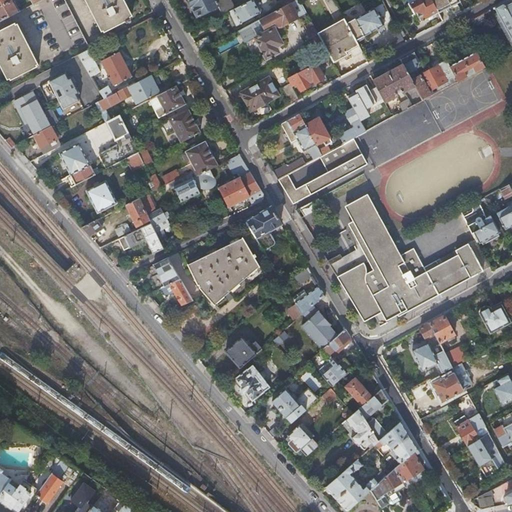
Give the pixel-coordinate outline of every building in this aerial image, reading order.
[(0,0),(0,20),(20,11),(13,0),(30,0),(33,4),(40,0),(0,0)] [(49,0),(76,52),(88,45),(65,0),(49,0)] [(131,19),(121,0),(85,0),(103,33),(131,19)] [(223,15),(229,11),(236,8),(231,0),(187,0),(197,16),(218,5),(223,15)] [(250,0),(236,8),(229,11),(236,25),(261,12),(254,0),(250,0)] [(295,0),(290,3),(294,9),(302,4),(300,0),(295,0)] [(342,16),(333,0),(323,0),(335,20),(342,16)] [(438,13),(430,0),(416,0),(409,4),(415,14),(417,13),(421,22),(438,13)] [(430,0),(438,13),(449,6),(456,3),(460,1),(459,0),(430,0)] [(283,7),(240,29),(247,41),(248,42),(257,37),(267,57),(279,51),(276,46),(282,42),(274,26),(279,23),(281,26),(298,17),(294,9),(290,3),(283,7)] [(456,3),(449,6),(452,11),(459,7),(456,3)] [(511,40),(511,19),(505,7),(503,3),(495,7),(511,40)] [(346,23),(356,41),(359,41),(364,38),(364,36),(384,25),(375,7),(346,23)] [(485,12),(472,20),(475,24),(488,17),(485,12)] [(355,56),(362,52),(356,41),(346,23),(344,18),(318,32),(322,40),(330,55),(334,62),(349,54),(347,51),(351,49),(355,56)] [(40,64),(17,21),(0,30),(0,58),(11,80),(40,64)] [(317,43),(322,40),(318,32),(312,22),(306,25),(309,30),(307,31),(314,44),(317,43)] [(208,35),(195,42),(200,50),(213,44),(208,35)] [(316,62),(330,55),(322,40),(317,43),(321,51),(312,56),(316,62)] [(482,48),(476,51),(484,66),(490,63),(482,48)] [(89,50),(78,55),(103,99),(113,95),(108,87),(107,87),(99,73),(101,72),(89,50)] [(414,51),(401,59),(404,64),(409,74),(416,70),(417,68),(418,65),(417,63),(419,61),(414,51)] [(449,66),(458,81),(467,76),(464,72),(468,69),(473,67),(475,71),(484,66),(476,51),(449,66)] [(131,77),(119,52),(101,61),(114,86),(131,77)] [(415,85),(423,100),(424,99),(430,96),(427,91),(436,86),(437,89),(440,87),(438,85),(445,82),(447,87),(458,81),(449,66),(447,61),(412,80),(415,85)] [(306,68),(288,78),(292,85),(296,83),(301,91),(311,85),(309,82),(313,79),(315,83),(324,77),(316,62),(314,63),(315,64),(306,68)] [(404,64),(373,81),(376,85),(380,93),(385,102),(400,94),(400,92),(402,91),(402,92),(415,85),(412,80),(409,74),(404,64)] [(66,73),(49,81),(63,109),(80,101),(76,94),(79,93),(71,77),(69,79),(66,73)] [(113,95),(103,99),(98,102),(102,110),(132,95),(136,104),(159,92),(150,75),(113,95)] [(241,92),(250,110),(279,94),(270,76),(241,92)] [(290,104),(299,99),(292,85),(288,78),(285,80),(287,84),(289,86),(290,88),(284,91),(290,104)] [(380,93),(376,85),(369,88),(374,97),(380,93)] [(185,104),(176,86),(133,108),(140,119),(163,107),(166,114),(185,104)] [(374,97),(378,103),(381,102),(389,115),(391,114),(385,102),(380,93),(374,97)] [(41,128),(43,131),(51,127),(58,123),(51,109),(43,113),(33,94),(15,103),(26,125),(28,123),(33,132),(41,128)] [(399,104),(403,111),(407,108),(412,106),(408,99),(399,104)] [(358,116),(366,131),(394,116),(393,113),(391,114),(389,115),(381,102),(378,103),(363,111),(364,112),(358,116)] [(343,143),(354,138),(366,131),(358,116),(353,106),(347,110),(345,115),(352,128),(339,135),(343,143)] [(188,109),(161,123),(167,136),(175,132),(181,142),(200,132),(188,109)] [(299,114),(281,124),(292,142),(297,139),(303,151),(309,148),(315,159),(320,156),(322,155),(316,144),(305,125),(299,114)] [(138,153),(131,139),(119,115),(106,122),(118,145),(99,155),(106,169),(126,159),(138,153)] [(319,117),(305,125),(316,144),(323,140),(326,145),(332,142),(319,117)] [(35,135),(33,136),(43,155),(63,144),(62,142),(59,143),(56,138),(59,136),(57,132),(54,134),(51,127),(43,131),(35,135)] [(354,138),(343,143),(322,155),(320,156),(328,171),(286,193),(292,204),(368,164),(354,138)] [(210,170),(218,165),(215,159),(205,142),(186,152),(186,153),(183,154),(186,161),(190,160),(195,169),(193,170),(196,177),(210,170)] [(67,178),(72,187),(95,175),(79,143),(59,154),(70,176),(67,178)] [(315,159),(309,148),(303,151),(300,157),(304,165),(315,159)] [(138,153),(144,164),(145,166),(152,163),(145,149),(138,153)] [(370,156),(372,166),(390,161),(388,151),(370,156)] [(138,153),(126,159),(132,171),(142,166),(142,165),(144,164),(138,153)] [(247,167),(239,154),(227,161),(234,174),(236,173),(237,173),(247,167)] [(300,157),(273,172),(278,179),(304,165),(300,157)] [(228,177),(234,174),(227,161),(221,164),(228,177)] [(264,195),(247,167),(237,173),(236,173),(239,178),(240,178),(250,196),(249,196),(248,197),(248,198),(252,206),(262,201),(264,195)] [(163,177),(166,184),(169,183),(181,177),(177,170),(163,177)] [(193,170),(190,172),(181,177),(169,183),(171,189),(175,188),(181,202),(200,193),(196,185),(197,185),(198,186),(200,187),(202,188),(206,188),(208,187),(209,186),(212,184),(213,182),(213,180),(214,178),(210,170),(196,177),(193,170)] [(155,175),(151,177),(157,189),(161,187),(155,175)] [(157,189),(151,177),(147,179),(153,191),(157,189)] [(239,178),(219,188),(229,208),(248,198),(248,197),(249,196),(250,196),(240,178),(239,178)] [(117,204),(106,181),(86,191),(98,213),(117,204)] [(511,193),(511,189),(509,184),(501,189),(505,197),(511,193)] [(326,193),(300,207),(305,215),(330,202),(326,193)] [(327,261),(363,321),(374,315),(379,325),(438,295),(423,267),(413,248),(401,255),(367,193),(344,204),(352,221),(347,223),(358,244),(354,246),(355,249),(341,257),(339,254),(327,261)] [(148,194),(126,206),(137,228),(147,223),(148,225),(151,224),(147,215),(157,210),(148,194)] [(494,205),(489,195),(484,197),(489,207),(494,205)] [(473,211),(463,216),(471,230),(472,229),(480,243),(499,232),(490,216),(486,218),(477,201),(469,205),(473,211)] [(228,216),(222,204),(212,209),(218,221),(228,216)] [(507,213),(499,218),(505,229),(511,225),(511,205),(505,209),(507,213)] [(151,224),(159,239),(163,238),(163,237),(164,237),(164,235),(161,229),(169,225),(164,216),(167,215),(167,214),(166,213),(163,207),(157,210),(147,215),(151,224)] [(304,215),(305,215),(300,207),(296,209),(301,218),(304,216),(304,215)] [(281,223),(272,208),(269,208),(255,217),(253,216),(245,220),(264,251),(275,244),(274,241),(268,230),(281,223)] [(97,220),(82,228),(91,237),(102,229),(97,220)] [(148,225),(118,240),(123,251),(147,240),(154,254),(163,249),(159,239),(151,224),(148,225)] [(127,225),(115,230),(119,237),(130,231),(127,225)] [(200,259),(191,263),(188,265),(198,286),(199,285),(199,286),(199,287),(214,305),(216,302),(225,295),(229,292),(231,290),(240,283),(249,275),(257,268),(259,266),(254,257),(256,256),(255,253),(252,254),(243,238),(240,239),(231,244),(218,250),(208,255),(200,259)] [(439,258),(423,267),(438,295),(482,271),(467,243),(454,250),(457,255),(442,263),(439,258)] [(122,260),(115,252),(110,256),(117,264),(122,260)] [(153,265),(164,286),(169,284),(180,279),(168,257),(153,265)] [(312,275),(307,267),(295,276),(301,284),(312,275)] [(257,268),(249,275),(251,277),(259,270),(257,268)] [(180,279),(169,284),(182,306),(192,300),(180,279)] [(240,283),(231,290),(233,292),(241,285),(240,283)] [(510,301),(502,284),(496,287),(504,304),(510,301)] [(324,294),(319,285),(295,303),(301,314),(324,294)] [(167,292),(153,301),(158,307),(171,298),(167,292)] [(225,295),(227,297),(230,301),(234,297),(229,292),(225,295)] [(225,295),(216,302),(218,304),(227,297),(225,295)] [(490,333),(510,322),(501,305),(491,310),(489,306),(485,305),(481,308),(479,312),(490,333)] [(287,313),(288,314),(291,318),(291,319),(299,314),(295,308),(287,313)] [(455,335),(444,315),(429,323),(434,334),(439,343),(448,339),(449,341),(452,339),(451,337),(455,335)] [(434,334),(429,323),(420,328),(426,339),(430,336),(434,334)] [(322,349),(335,337),(328,329),(315,340),(322,349)] [(329,362),(331,364),(336,360),(335,359),(334,358),(333,359),(332,358),(330,354),(344,343),(346,345),(352,340),(345,329),(335,337),(322,349),(329,361),(329,362)] [(443,351),(439,343),(434,334),(430,336),(439,353),(443,351)] [(226,352),(240,368),(262,349),(255,341),(249,347),(241,338),(226,352)] [(451,368),(452,368),(448,359),(443,351),(439,353),(437,354),(430,341),(412,350),(423,371),(437,363),(442,373),(451,368)] [(452,368),(466,360),(462,352),(448,359),(452,368)] [(338,362),(333,367),(322,376),(331,387),(352,369),(343,358),(338,362)] [(329,361),(317,371),(322,376),(333,367),(331,364),(329,362),(329,361)] [(252,400),(269,387),(252,365),(235,379),(241,386),(239,388),(243,394),(246,392),(252,400)] [(463,391),(451,368),(442,373),(435,376),(437,380),(431,383),(435,389),(441,402),(463,391)] [(308,371),(301,378),(313,391),(321,384),(308,371)] [(396,380),(404,393),(410,389),(403,376),(396,380)] [(362,405),(372,397),(355,378),(346,387),(362,405)] [(492,388),(502,406),(511,400),(511,381),(510,378),(492,388)] [(331,388),(321,396),(328,403),(337,395),(331,388)] [(388,399),(381,388),(372,397),(362,405),(359,408),(365,419),(372,413),(388,399)] [(287,417),(291,422),(316,401),(311,395),(300,405),(286,389),(272,402),(286,418),(287,417)] [(465,395),(455,400),(463,415),(473,409),(465,395)] [(353,413),(348,407),(344,411),(344,415),(347,419),(353,413)] [(372,443),(374,445),(379,441),(367,423),(365,419),(359,408),(353,413),(347,419),(346,420),(356,432),(352,435),(351,437),(358,445),(360,444),(364,449),(372,443)] [(429,419),(435,430),(449,421),(443,411),(429,419)] [(511,411),(499,419),(502,425),(493,429),(503,446),(510,442),(511,444),(511,443),(511,411)] [(375,417),(372,413),(365,419),(367,423),(375,417)] [(367,423),(379,441),(380,440),(388,432),(383,426),(375,417),(367,423)] [(488,433),(482,422),(476,425),(478,430),(475,432),(467,419),(455,427),(467,446),(483,436),(488,433)] [(346,420),(342,423),(352,435),(356,432),(346,420)] [(409,434),(401,421),(398,424),(388,432),(380,440),(384,445),(387,443),(392,449),(409,434)] [(300,449),(306,456),(318,445),(299,424),(287,435),(291,439),(300,449)] [(483,436),(467,446),(479,466),(486,477),(498,470),(497,468),(505,464),(494,444),(486,449),(484,445),(492,440),(488,433),(483,436)] [(417,448),(409,434),(392,449),(398,456),(396,458),(400,463),(417,448)] [(298,452),(300,449),(291,439),(288,442),(289,444),(295,452),(298,452)] [(419,451),(417,448),(400,463),(395,468),(403,481),(423,468),(415,455),(419,451)] [(70,462),(55,452),(47,464),(54,469),(36,494),(47,502),(61,481),(58,478),(70,462)] [(358,459),(326,487),(331,493),(337,499),(357,481),(351,473),(353,471),(354,472),(363,464),(358,459)] [(0,498),(17,511),(30,492),(19,484),(15,489),(7,483),(11,479),(1,472),(2,470),(0,469),(0,468),(0,498)] [(370,490),(384,511),(387,511),(393,509),(397,510),(405,505),(406,502),(402,496),(409,492),(403,481),(395,468),(379,482),(370,490)] [(52,511),(105,511),(104,511),(108,505),(99,498),(94,504),(92,505),(88,502),(101,484),(82,471),(52,511)] [(357,481),(337,499),(347,511),(370,490),(379,482),(373,476),(365,484),(366,485),(363,487),(357,481)] [(123,511),(128,511),(132,507),(125,502),(120,509),(123,511)]
